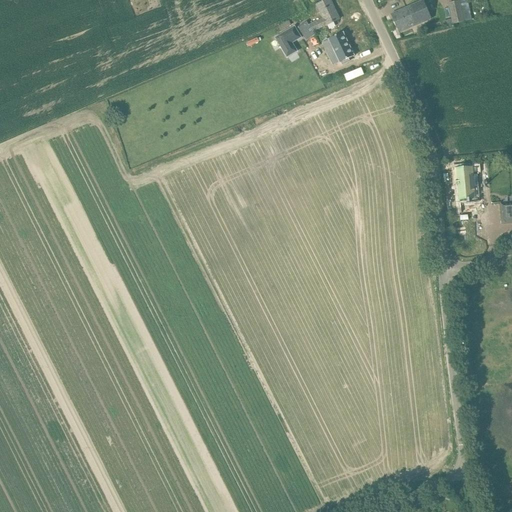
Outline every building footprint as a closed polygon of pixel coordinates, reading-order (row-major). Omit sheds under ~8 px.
[(334,11),(328,0),(326,0),(317,5),(324,19),(309,25),(306,21),(298,27),(307,40),(315,35),(313,32),(326,25),(327,25),(339,19),(335,10),(334,11)] [(430,19),(422,1),(391,15),(399,33),(430,19)] [(464,22),(460,1),(448,3),(453,24),(464,22)] [(291,21),(281,27),(284,32),(294,26),(291,21)] [(294,26),(275,38),(287,58),(297,51),(292,43),(296,41),(301,38),(294,26)] [(337,33),(323,40),(334,63),(348,56),(337,33)] [(259,37),(246,43),(248,47),(261,42),(259,37)] [(451,172),(448,172),(448,173),(451,173),(452,188),(450,188),(450,189),(454,189),(455,202),(463,202),(463,205),(465,205),(465,202),(470,201),(469,189),(474,189),(472,177),(475,177),(474,176),(472,176),(472,171),(474,171),(474,170),(465,171),(451,172)] [(511,223),(511,202),(500,204),(502,224),(511,223)]
